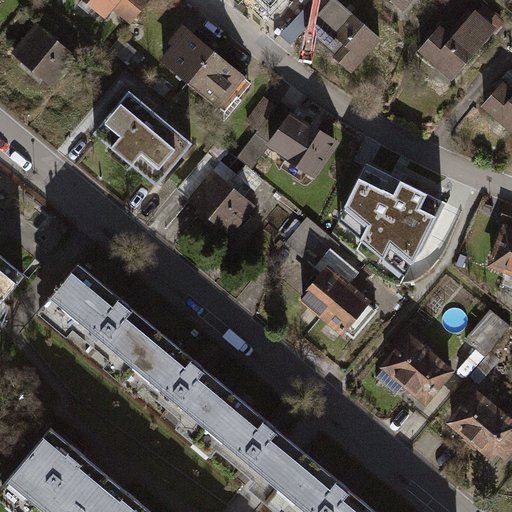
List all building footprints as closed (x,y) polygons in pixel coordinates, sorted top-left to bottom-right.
[(131,0),(70,0),(107,29),(131,0)] [(381,44),(333,0),(305,31),(352,75),(381,44)] [(421,0),(385,0),(408,17),(421,0)] [(500,30),(469,1),(421,51),(452,80),(500,30)] [(77,59),(37,25),(12,55),(52,89),(77,59)] [(246,81),(183,30),(156,64),(219,114),(246,81)] [(479,102),(511,130),(511,70),(508,68),(479,102)] [(189,151),(123,99),(89,142),(156,194),(189,151)] [(329,139),(283,107),(258,142),(304,175),(329,139)] [(397,176),(366,160),(328,235),(412,278),(450,203),(397,176)] [(252,208),(213,176),(190,204),(228,236),(252,208)] [(511,224),(496,218),(480,257),(511,271),(511,224)] [(0,253),(0,301),(24,273),(0,253)] [(130,307),(78,264),(45,304),(127,372),(160,332),(130,307)] [(329,271),(299,306),(344,345),(375,309),(329,271)] [(489,359),(511,329),(511,327),(492,311),(467,341),(489,359)] [(204,368),(160,332),(127,372),(200,432),(233,392),(204,368)] [(458,379),(407,339),(374,382),(424,421),(458,379)] [(276,428),(233,392),(200,432),(261,483),(272,492),(306,452),(294,443),(276,428)] [(511,452),(511,428),(480,401),(450,435),(494,473),(511,452)] [(94,463),(51,427),(2,485),(34,511),(73,511),(106,473),(94,463)] [(377,511),(348,487),(306,452),(272,492),(295,511),(377,511)] [(152,511),(116,482),(106,473),(73,511),(152,511)]
